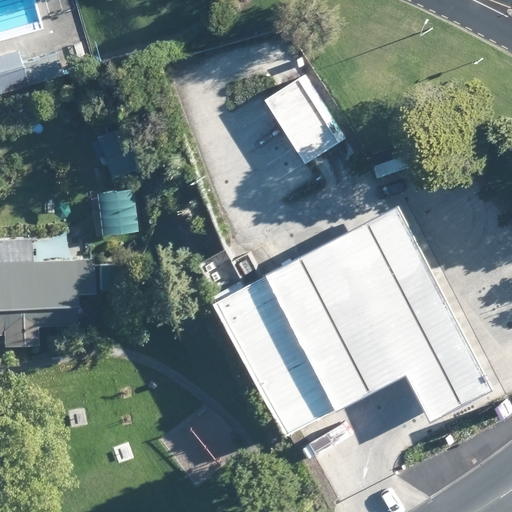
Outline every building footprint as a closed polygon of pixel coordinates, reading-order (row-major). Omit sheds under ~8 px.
[(43,77),(42,72),(37,57),(16,63),(12,50),(0,52),(0,88),(14,85),(43,77)] [(350,140),(310,75),(274,97),(315,162),(350,140)] [(394,171),(217,263),(296,413),(409,355),(431,398),(495,365),(394,171)] [(133,193),(100,195),(103,235),(135,232),(133,193)] [(92,257),(32,259),(16,259),(16,239),(0,238),(0,332),(4,332),(4,343),(39,343),(38,323),(79,322),(78,318),(77,289),(93,289),(92,257)] [(100,263),(100,287),(117,288),(117,263),(100,263)]
